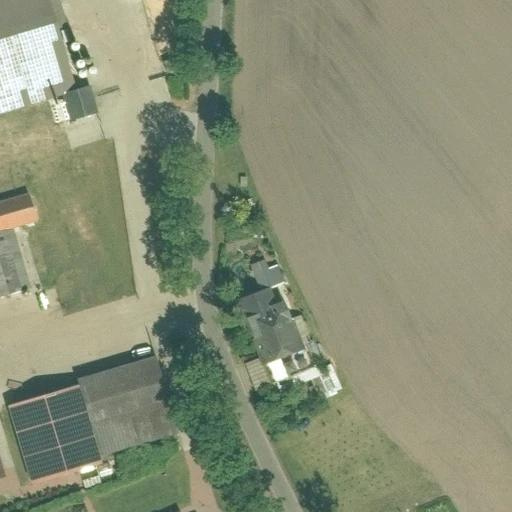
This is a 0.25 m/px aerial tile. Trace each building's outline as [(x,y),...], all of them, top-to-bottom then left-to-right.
[(49,0),(0,0),(0,112),(76,90),(49,0)] [(105,79),(123,43),(114,38),(95,74),(105,79)] [(30,191),(0,199),(0,231),(15,227),(39,220),(30,191)] [(15,227),(0,231),(0,298),(33,288),(15,227)] [(279,266),(265,269),(263,260),(249,262),(253,288),(282,284),(279,266)] [(273,288),(242,300),(265,362),(306,346),(290,304),(287,305),(284,296),(277,298),(273,288)] [(306,346),(265,362),(273,382),(314,367),(306,346)] [(159,354),(82,376),(85,386),(105,452),(181,430),(159,354)] [(31,474),(105,452),(85,386),(11,407),(31,474)]
